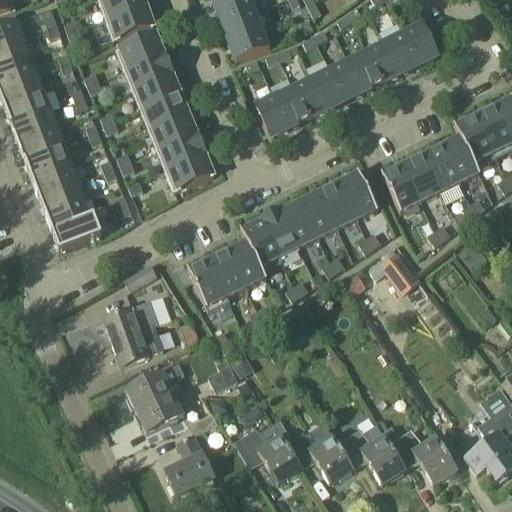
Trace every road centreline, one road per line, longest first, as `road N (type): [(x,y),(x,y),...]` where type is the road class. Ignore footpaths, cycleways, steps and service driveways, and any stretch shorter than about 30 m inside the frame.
road 1 (residential): [(442,0),(479,45),(484,59),(474,84),(255,189)]
road 2 (residential): [(255,189),(43,294)]
road 3 (residential): [(120,511),(35,326),(43,294)]
road 4 (residential): [(175,0),(255,189)]
road 5 (residential): [(43,294),(0,180)]
